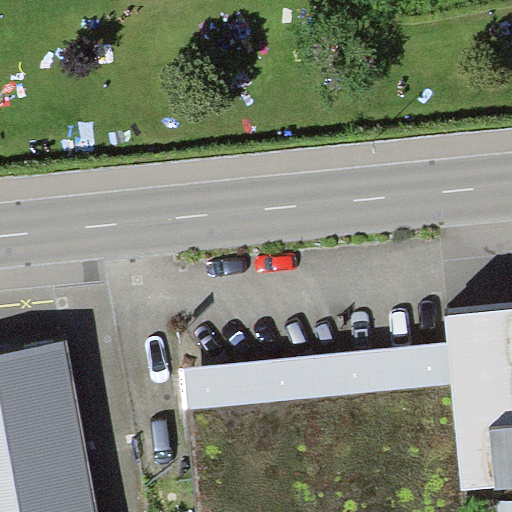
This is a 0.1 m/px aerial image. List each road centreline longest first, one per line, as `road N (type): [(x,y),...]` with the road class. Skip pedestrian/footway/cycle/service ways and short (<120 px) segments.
road 1 (primary): [(0,235),(511,186)]
road 2 (unknown): [(56,228),(106,511)]
